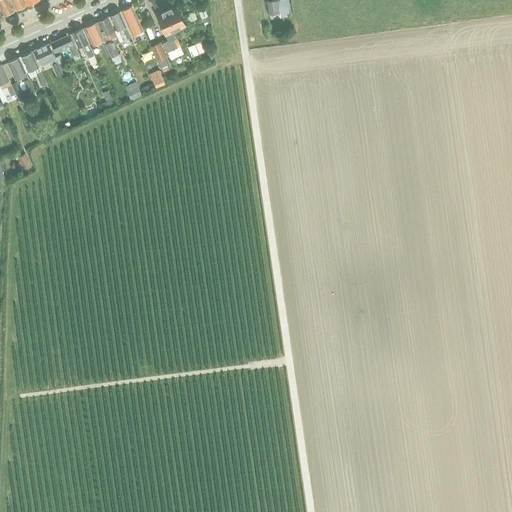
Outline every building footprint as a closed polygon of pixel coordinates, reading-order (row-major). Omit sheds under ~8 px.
[(9,0),(0,0),(0,7),(3,14),(14,10),(9,0)] [(24,0),(11,0),(16,9),(26,4),(24,0)] [(280,16),(289,15),(286,0),(269,0),(267,0),(269,14),(279,12),(280,16)] [(131,5),(121,10),(127,24),(132,33),(142,29),(131,5)] [(168,38),(150,46),(156,60),(157,59),(163,72),(172,68),(166,55),(168,54),(171,59),(183,54),(176,38),(172,30),(184,25),(176,7),(171,9),(170,8),(162,12),(162,13),(157,15),(168,38)] [(205,7),(198,10),(201,17),(208,14),(205,7)] [(131,37),(128,31),(119,11),(110,15),(116,30),(114,30),(116,34),(118,40),(122,39),(117,29),(122,28),(126,38),(131,37)] [(194,11),(185,15),(188,22),(197,18),(194,11)] [(108,16),(97,21),(104,35),(106,35),(107,38),(110,37),(112,40),(113,43),(119,41),(118,40),(116,34),(114,30),(108,16)] [(105,57),(110,54),(105,43),(95,22),(82,28),(86,37),(90,46),(100,41),(101,43),(100,44),(105,57)] [(86,37),(82,28),(69,33),(76,48),(82,45),(88,58),(94,55),(90,46),(86,37)] [(76,48),(69,33),(50,42),(55,52),(66,46),(69,51),(70,51),(74,59),(80,57),(76,48)] [(111,40),(105,43),(110,54),(114,64),(121,61),(113,43),(112,40),(111,40)] [(200,41),(195,44),(199,53),(204,51),(200,41)] [(62,73),(60,68),(55,57),(49,43),(33,50),(40,64),(52,58),(54,62),(52,63),(57,75),(62,73)] [(30,76),(36,73),(41,84),(46,82),(31,51),(20,55),(30,76)] [(55,57),(60,68),(65,66),(63,61),(60,55),(55,57)] [(30,94),(35,91),(19,56),(7,62),(15,79),(22,76),(24,80),(23,80),(30,94)] [(11,95),(15,93),(11,84),(2,64),(0,64),(0,86),(1,88),(7,86),(11,95)] [(158,69),(149,73),(156,88),(165,84),(158,69)] [(17,81),(11,84),(15,93),(18,100),(24,98),(17,81)] [(143,87),(140,88),(143,93),(146,92),(151,89),(154,88),(152,83),(149,84),(143,87)] [(127,92),(130,100),(141,95),(138,87),(127,92)] [(103,92),(107,101),(102,103),(106,110),(116,105),(108,90),(103,92)] [(50,126),(45,129),(48,137),(54,134),(50,126)] [(25,169),(31,166),(25,153),(19,156),(25,169)]
